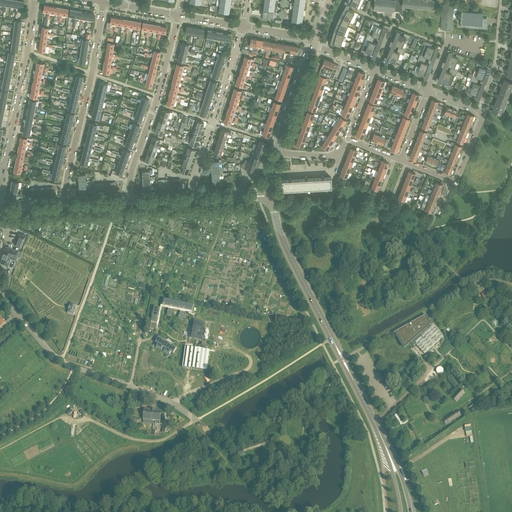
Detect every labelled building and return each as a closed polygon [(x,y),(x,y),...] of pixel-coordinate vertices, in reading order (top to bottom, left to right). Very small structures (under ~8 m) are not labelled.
[(386,10),(386,0),(374,0),(374,9),(386,10)] [(386,0),(386,10),(393,10),(399,11),(399,13),(402,13),(403,7),(402,7),(402,5),(405,5),(433,8),(434,0),(386,0)] [(219,11),(219,12),(220,12),(219,13),(222,13),(229,14),(230,8),(219,6),(215,5),(214,11),(219,11)] [(451,28),(453,8),(443,7),(442,16),(441,27),(446,27),(451,28)] [(345,8),(343,12),(351,17),(352,16),(353,14),(354,12),(345,8)] [(486,29),(487,23),(486,23),(487,18),(483,18),(483,12),(461,10),(460,23),(461,23),(460,27),(486,29)] [(263,11),(262,17),(269,17),(269,18),(271,19),(272,18),(273,18),(274,12),(263,11)] [(341,15),(340,17),(349,22),(350,20),(351,18),(351,17),(343,12),(341,15)] [(292,14),(291,21),(292,21),(293,22),(295,23),(295,22),(302,23),(303,16),(292,14)] [(111,17),(110,23),(107,22),(106,28),(110,29),(111,25),(113,26),(113,24),(116,24),(117,18),(111,17)] [(339,19),(338,22),(347,26),(348,25),(349,22),(340,17),(339,19)] [(373,21),(372,24),(371,24),(375,25),(373,30),(383,34),(385,29),(378,26),(380,23),(373,21)] [(337,26),(336,27),(345,31),(346,29),(347,26),(338,22),(338,23),(337,26)] [(344,35),(348,36),(352,28),(349,26),(344,35)] [(335,31),(334,32),(343,36),(345,32),(345,31),(336,27),(336,28),(335,31)] [(368,34),(366,37),(373,40),(374,37),(381,39),(383,34),(373,30),(371,35),(368,34)] [(333,36),(333,37),(342,40),(343,37),(343,36),(334,32),(333,36)] [(394,38),(394,39),(404,42),(406,38),(410,39),(411,36),(404,33),(403,36),(397,34),(395,39),(394,38)] [(373,40),(366,37),(365,40),(369,41),(367,46),(377,50),(376,50),(378,45),(372,42),(373,40)] [(404,42),(394,39),(395,39),(393,44),(399,46),(398,49),(405,52),(406,49),(402,47),(404,42)] [(422,44),(424,45),(425,45),(423,50),(425,51),(435,55),(435,54),(437,49),(431,47),(432,44),(424,41),(422,44)] [(297,54),(298,47),(292,46),(291,55),(290,58),(289,62),(294,63),(295,59),(292,59),(293,55),(293,53),(297,54)] [(377,50),(367,46),(365,51),(361,50),(360,53),(367,56),(368,53),(374,55),(376,50),(377,50)] [(181,49),(179,54),(189,57),(190,51),(188,50),(181,49)] [(388,54),(388,55),(398,58),(400,54),(403,55),(405,52),(398,49),(397,52),(390,50),(388,55),(388,54)] [(435,55),(425,51),(423,56),(420,54),(418,57),(425,60),(426,57),(433,60),(435,55)] [(463,60),(464,57),(456,54),(455,57),(449,54),(447,59),(446,59),(456,63),(458,58),(463,60)] [(398,58),(388,55),(386,60),(392,62),(391,65),(398,68),(399,65),(396,63),(398,58)] [(245,56),(243,62),(249,64),(250,64),(252,65),(253,62),(254,59),(251,58),(245,56)] [(2,57),(1,58),(5,59),(4,64),(6,64),(13,65),(14,59),(7,58),(6,57),(6,58),(2,57)] [(425,60),(418,57),(417,61),(421,62),(419,67),(429,71),(428,70),(430,65),(424,63),(425,60)] [(332,70),(335,63),(324,58),(321,65),(319,73),(323,75),(326,67),(332,70)] [(456,63),(446,59),(447,60),(445,64),(451,67),(450,70),(457,73),(458,69),(454,68),(456,63)] [(479,67),(477,72),(487,75),(489,70),(483,68),(484,65),(477,62),(476,65),(479,67)] [(409,72),(412,73),(412,74),(419,76),(420,73),(426,76),(428,71),(429,71),(419,67),(417,72),(410,69),(409,72)] [(208,68),(208,69),(207,71),(213,73),(212,76),(218,78),(220,73),(214,71),(214,70),(211,69),(209,69),(208,68)] [(450,79),(453,80),(455,75),(455,76),(457,73),(450,70),(449,73),(442,70),(441,75),(440,75),(450,79)] [(76,75),(75,80),(82,82),(83,76),(82,76),(83,73),(77,72),(76,75)] [(471,78),(477,81),(479,78),(485,80),(487,75),(487,76),(487,75),(477,72),(476,76),(472,75),(473,74),(469,73),(468,77),(471,78)] [(239,74),(238,79),(244,81),(246,81),(247,78),(251,79),(253,80),(254,78),(252,77),(249,76),(246,75),(239,73),(239,74)] [(451,85),(453,80),(450,79),(440,75),(440,76),(438,80),(445,83),(443,86),(450,89),(451,86),(452,85),(451,85)] [(476,84),(477,81),(471,78),(469,81),(470,81),(468,86),(471,87),(481,91),(482,86),(476,84)] [(237,80),(236,85),(242,87),(242,86),(245,87),(245,88),(248,88),(249,86),(246,85),(243,84),(244,82),(244,81),(238,79),(237,80)] [(510,94),(511,88),(511,82),(504,79),(502,83),(500,83),(499,85),(501,86),(500,90),(510,94)] [(82,82),(75,80),(72,80),(72,81),(71,81),(71,82),(74,83),(74,86),(81,88),(82,82)] [(398,87),(395,94),(401,96),(403,90),(398,87)] [(481,91),(471,87),(469,92),(465,91),(464,94),(471,97),(472,94),(478,96),(480,91),(481,92),(481,91)] [(235,88),(233,94),(239,96),(242,97),(243,94),(244,91),(241,91),(240,90),(235,88)] [(506,105),(510,94),(500,90),(498,94),(496,93),(494,96),(497,97),(495,101),(506,105)] [(142,97),(140,102),(147,105),(149,99),(142,97)] [(433,99),(430,105),(436,107),(441,109),(442,107),(437,104),(438,102),(433,99)] [(265,101),(263,104),(269,106),(272,107),(279,109),(280,104),(274,101),(273,104),(265,101)] [(501,116),(506,105),(495,101),(494,105),(491,104),(490,107),(493,108),(491,112),(501,116)] [(140,102),(138,108),(145,111),(147,105),(140,102)] [(436,107),(430,105),(428,110),(434,113),(438,114),(439,112),(435,110),(436,107)] [(450,115),(452,109),(446,107),(444,113),(442,117),(445,118),(447,114),(450,115)] [(138,108),(136,114),(143,116),(145,111),(138,108)] [(163,109),(161,115),(168,118),(170,112),(163,109)] [(412,111),(406,109),(404,114),(410,117),(412,111)] [(432,116),(434,113),(428,110),(426,116),(431,118),(436,120),(437,117),(432,116)] [(465,119),(471,121),(473,116),(468,113),(466,116),(462,115),(461,117),(465,119)] [(143,116),(136,114),(134,119),(141,122),(143,116)] [(161,115),(159,121),(166,123),(167,120),(171,121),(171,119),(168,118),(161,115)] [(401,122),(407,124),(409,119),(403,117),(402,120),(393,116),(392,118),(394,119),(397,120),(401,122)] [(431,118),(426,116),(423,122),(429,124),(434,126),(435,123),(430,121),(431,118)] [(341,117),(337,122),(343,125),(346,120),(341,117)] [(204,123),(194,120),(192,125),(195,126),(202,129),(204,123)] [(159,121),(156,127),(164,129),(166,123),(159,121)] [(337,122),(334,127),(339,130),(343,125),(337,122)] [(429,124),(423,122),(421,127),(427,129),(432,131),(433,129),(428,127),(429,124)] [(133,123),(131,129),(138,131),(140,125),(133,123)] [(194,129),(193,132),(200,134),(202,129),(195,126),(192,125),(191,128),(194,129)] [(164,129),(156,127),(154,132),(164,136),(165,132),(167,133),(168,130),(164,129)] [(262,129),(258,127),(258,128),(258,129),(264,131),(262,135),(269,137),(271,131),(264,129),(262,129)] [(334,127),(331,132),(336,135),(339,130),(334,127)] [(131,129),(129,134),(136,137),(138,131),(131,129)] [(426,132),(420,130),(418,135),(424,138),(424,137),(425,134),(430,136),(431,133),(426,132)] [(191,138),(198,140),(200,134),(193,132),(191,138)] [(331,132),(328,136),(333,140),(336,135),(331,132)] [(371,140),(377,142),(379,135),(374,133),(371,140)] [(129,134),(127,140),(133,142),(136,137),(129,134)] [(333,140),(328,136),(325,135),(322,140),(324,141),(330,145),(333,140)] [(379,135),(377,142),(382,144),(385,138),(379,135)] [(424,138),(418,135),(416,141),(422,143),(423,140),(427,142),(429,139),(424,137),(424,138)] [(153,137),(150,143),(158,145),(160,139),(153,137)] [(187,139),(190,140),(189,144),(196,146),(198,140),(191,138),(188,137),(187,139)] [(174,142),(164,138),(163,141),(170,143),(169,145),(172,146),(174,142)] [(133,142),(127,140),(125,146),(131,148),(133,142)] [(218,140),(216,146),(223,148),(224,143),(218,140)] [(260,141),(256,151),(263,153),(266,144),(260,141)] [(330,145),(324,141),(321,146),(326,150),(330,145)] [(426,145),(422,143),(416,141),(414,147),(420,149),(421,146),(425,147),(426,145)] [(451,142),(450,144),(454,145),(453,149),(459,152),(461,146),(455,143),(451,142)] [(148,148),(156,151),(157,148),(160,149),(161,146),(158,145),(150,143),(148,148)] [(420,149),(414,147),(412,152),(418,155),(418,154),(419,151),(423,153),(424,150),(420,149)] [(452,151),(451,154),(450,155),(456,157),(459,152),(453,149),(449,147),(448,150),(452,151)] [(148,148),(146,154),(154,156),(156,151),(148,148)] [(188,148),(186,153),(193,156),(195,150),(188,148)] [(351,148),(348,153),(355,156),(355,155),(358,157),(357,157),(360,158),(361,156),(358,155),(356,153),(357,150),(351,148)] [(123,149),(121,155),(128,157),(130,152),(123,149)] [(256,151),(254,156),(261,159),(263,153),(256,151)] [(427,155),(425,161),(431,163),(433,157),(430,156),(432,152),(429,151),(427,155)] [(186,153),(184,159),(191,162),(193,156),(186,153)] [(450,157),(448,160),(454,163),(456,157),(450,155),(451,154),(447,153),(446,155),(450,157)] [(154,156),(146,154),(144,160),(151,162),(154,156)] [(433,157),(431,163),(437,166),(439,160),(441,156),(438,155),(436,159),(433,157)] [(259,165),(261,159),(254,156),(253,156),(251,162),(259,165)] [(447,163),(446,165),(446,166),(452,168),(454,163),(448,160),(445,158),(444,161),(447,163)] [(184,159),(182,165),(189,167),(191,162),(184,159)] [(221,163),(221,159),(219,159),(219,161),(211,161),(212,168),(221,167),(219,167),(219,163),(221,163)] [(256,173),(259,165),(251,162),(246,160),(245,163),(246,164),(245,168),(251,171),(251,172),(256,173)] [(117,166),(124,169),(126,163),(119,161),(117,166)] [(173,170),(175,163),(169,161),(167,168),(173,170)] [(442,166),(445,168),(444,171),(450,174),(452,168),(446,166),(446,165),(443,164),(442,166)] [(122,174),(124,169),(117,166),(115,165),(114,166),(114,168),(116,169),(115,171),(113,170),(112,174),(119,176),(120,173),(122,174)] [(189,167),(182,165),(180,171),(187,173),(189,167)] [(371,172),(370,174),(373,175),(375,176),(381,179),(384,173),(378,171),(378,170),(373,169),(371,172)] [(408,171),(406,176),(412,179),(415,173),(408,171)] [(406,176),(404,182),(410,184),(412,179),(406,176)] [(331,177),(314,178),(315,187),(331,186),(331,177)] [(314,178),(298,179),(298,188),(315,187),(314,178)] [(298,179),(281,180),(282,189),(298,188),(298,179)] [(379,184),(373,182),(371,188),(377,190),(379,184)] [(404,182),(402,187),(408,190),(410,184),(404,182)] [(434,187),(440,190),(442,184),(436,182),(435,185),(431,183),(430,186),(434,187)] [(402,187),(400,193),(406,195),(408,190),(402,187)] [(421,208),(425,210),(431,212),(433,206),(427,204),(426,208),(422,206),(421,208)] [(26,236),(18,233),(14,244),(21,247),(26,236)] [(21,252),(6,246),(0,262),(8,265),(10,258),(18,261),(21,252)] [(75,311),(77,306),(71,304),(69,309),(67,314),(73,316),(75,311)] [(185,304),(183,311),(192,312),(193,306),(185,304)] [(426,315),(394,334),(404,350),(431,325),(426,315)] [(151,320),(150,329),(156,330),(158,321),(151,320)] [(194,322),(191,338),(202,340),(205,324),(194,322)] [(435,329),(432,326),(413,342),(424,355),(443,338),(439,334),(440,333),(436,328),(435,329)] [(158,338),(155,343),(157,345),(156,347),(161,350),(163,348),(165,349),(167,347),(164,345),(166,342),(158,338)] [(165,349),(164,352),(169,355),(171,353),(173,354),(176,349),(166,342),(164,345),(167,347),(165,349)] [(185,348),(182,368),(206,372),(209,351),(185,348)] [(144,375),(152,376),(154,363),(146,362),(144,375)] [(459,388),(451,398),(457,403),(465,394),(459,388)] [(457,409),(441,419),(446,426),(462,416),(457,409)] [(143,420),(152,421),(153,410),(151,410),(151,411),(144,410),(143,420)] [(153,410),(152,421),(155,421),(155,425),(160,425),(160,422),(161,412),(155,411),(155,410),(153,410)] [(161,433),(164,433),(167,434),(168,428),(170,430),(172,427),(168,424),(166,427),(167,428),(165,428),(166,427),(163,427),(161,433)] [(242,448),(243,453),(269,444),(268,440),(242,448)]
